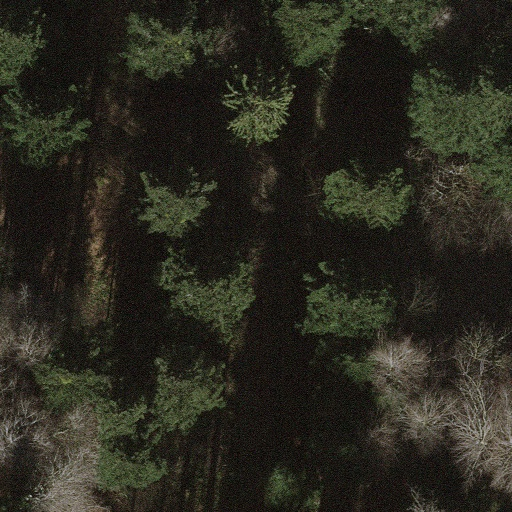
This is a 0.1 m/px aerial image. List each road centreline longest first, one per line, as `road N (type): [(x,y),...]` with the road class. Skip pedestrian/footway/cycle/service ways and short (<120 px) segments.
road 1 (track): [(0,71),(323,223),(511,378)]
road 2 (track): [(499,367),(442,246),(283,100),(216,0)]
